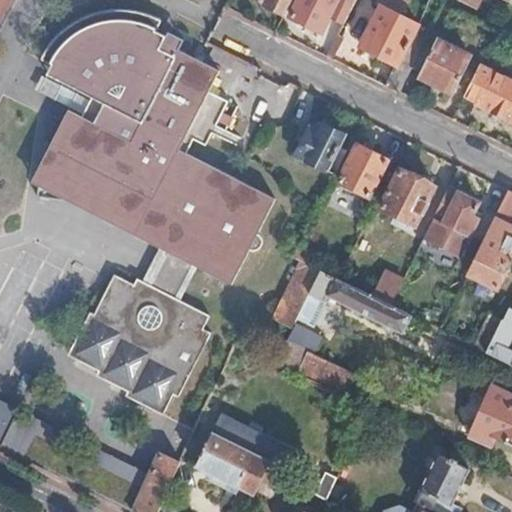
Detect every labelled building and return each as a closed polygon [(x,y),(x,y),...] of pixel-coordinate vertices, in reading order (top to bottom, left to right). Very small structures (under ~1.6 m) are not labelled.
[(267,0),(266,4),(284,13),(290,0),(267,0)] [(336,1),(333,0),(296,0),(289,14),(320,31),(336,1)] [(387,86),(399,92),(430,31),(379,6),(358,46),(397,66),(387,86)] [(91,102),(84,115),(83,117),(75,118),(59,145),(48,145),(39,198),(76,204),(79,199),(96,208),(92,215),(160,248),(171,254),(154,286),(143,281),(138,278),(134,285),(122,278),(121,282),(114,284),(111,283),(98,307),(104,311),(100,318),(95,315),(91,314),(76,344),(82,347),(79,354),(83,357),(82,361),(101,371),(120,381),(118,388),(130,393),(147,402),(144,408),(163,417),(174,396),(179,398),(213,333),(207,330),(214,317),(184,302),(175,297),(192,264),(201,269),(233,285),(250,252),(255,251),(261,247),(263,242),(264,237),(263,233),(261,229),(276,200),(180,151),(220,72),(164,42),(167,37),(157,33),(162,23),(149,18),(131,13),(120,11),(104,14),(94,17),(80,22),(71,29),(52,48),(41,61),(52,67),(65,74),(60,82),(92,99),(91,102)] [(437,39),(419,76),(452,92),(471,55),(437,39)] [(511,79),(481,64),(466,93),(511,115),(511,79)] [(48,75),(60,82),(65,74),(52,67),(48,75)] [(36,90),(84,115),(91,102),(42,78),(36,90)] [(327,169),(344,136),(324,125),(321,133),(310,128),(297,154),(327,169)] [(387,161),(358,147),(340,182),(370,197),(387,161)] [(437,187),(401,168),(382,207),(398,215),(395,220),(415,230),(437,187)] [(479,204),(448,188),(433,219),(421,244),(431,249),(460,257),(470,237),(479,220),(472,218),(479,204)] [(511,220),(511,193),(507,191),(471,265),(500,280),(511,255),(511,228),(509,227),(511,220)] [(314,255),(299,247),(295,257),(303,261),(310,264),(314,255)] [(171,254),(160,248),(143,281),(154,286),(171,254)] [(310,264),(303,261),(284,298),(301,307),(308,292),(319,269),(310,264)] [(194,281),(201,269),(192,264),(175,297),(184,302),(194,281)] [(373,295),(340,279),(319,269),(308,292),(324,300),(327,294),(402,331),(411,314),(391,304),(373,295)] [(385,271),(373,295),(391,304),(403,279),(385,271)] [(121,282),(122,278),(115,275),(111,283),(114,284),(121,282)] [(301,307),(284,298),(274,317),(292,326),(293,324),(301,307)] [(511,300),(504,318),(488,352),(511,363),(511,348),(504,345),(511,327),(511,300)] [(104,311),(98,307),(95,315),(100,318),(104,311)] [(489,311),(474,345),(488,352),(504,318),(489,311)] [(293,324),(292,326),(285,341),(314,355),(322,338),(293,324)] [(358,375),(314,355),(285,341),(276,361),(350,394),(358,375)] [(82,347),(76,344),(71,356),(82,361),(83,357),(79,354),(82,347)] [(97,378),(118,388),(120,381),(101,371),(97,378)] [(511,393),(491,383),(471,427),(494,437),(511,445),(511,393)] [(126,398),(144,408),(147,402),(130,393),(126,398)] [(436,398),(427,394),(422,404),(432,409),(436,398)] [(369,410),(354,403),(348,414),(364,422),(369,410)] [(8,423),(0,437),(0,443),(50,471),(61,452),(8,423)] [(490,446),(494,437),(471,427),(468,435),(490,446)] [(210,473),(253,495),(256,490),(264,472),(269,462),(213,433),(197,467),(210,473)] [(160,454),(132,511),(158,511),(181,464),(160,454)] [(428,505),(441,511),(460,511),(464,505),(455,501),(470,471),(441,456),(420,501),(428,505)] [(282,481),(264,472),(256,490),(268,496),(275,495),(282,481)] [(424,511),(425,510),(428,505),(420,501),(414,511),(424,511)]
